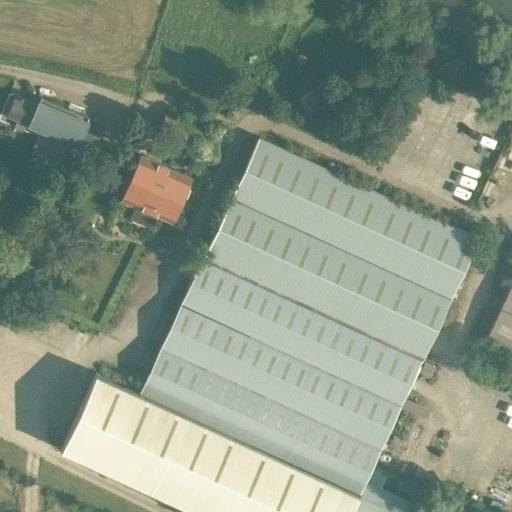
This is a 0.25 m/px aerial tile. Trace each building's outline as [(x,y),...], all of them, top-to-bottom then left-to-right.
[(85,125),(34,103),(32,107),(12,98),(3,119),(36,134),(30,150),(27,157),(57,169),(66,147),(74,151),(85,125)] [(154,133),(153,137),(198,157),(199,153),(206,138),(162,117),(154,133)] [(107,171),(117,148),(83,133),(74,155),(107,171)] [(98,378),(63,454),(189,511),(421,511),(424,507),(380,487),(387,473),(372,466),(478,238),(259,137),(203,259),(141,396),(98,378)] [(168,227),(188,180),(136,159),(131,171),(127,179),(120,175),(109,200),(132,209),(126,222),(144,230),(146,225),(149,218),(168,227)] [(511,357),(511,275),(482,343),(511,357)]
